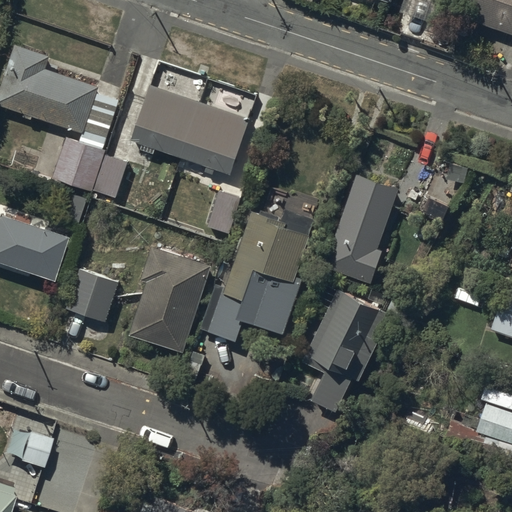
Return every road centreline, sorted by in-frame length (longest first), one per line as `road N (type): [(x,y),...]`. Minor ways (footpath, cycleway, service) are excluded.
road 1 (residential): [(219,7),(511,103)]
road 2 (residential): [(0,362),(246,443)]
